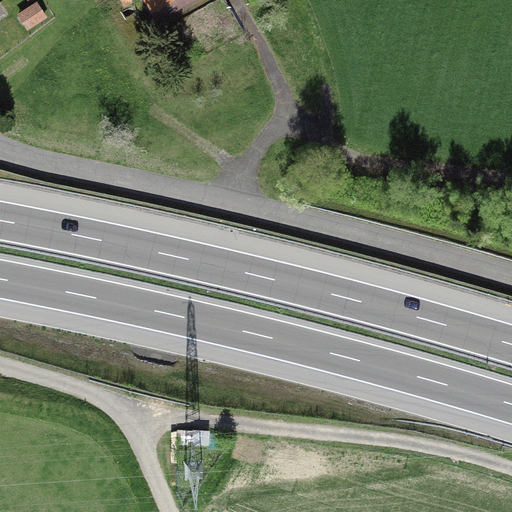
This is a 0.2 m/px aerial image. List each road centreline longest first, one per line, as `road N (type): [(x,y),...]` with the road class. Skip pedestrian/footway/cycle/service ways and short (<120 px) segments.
road 1 (unclassified): [(511,276),(0,147)]
road 2 (motorway): [(0,278),(257,334),(511,404)]
road 3 (motorway): [(511,344),(273,279),(0,220)]
road 4 (track): [(125,405),(416,444),(511,468)]
road 5 (track): [(233,204),(262,142),(294,124),(363,160),(511,180)]
road 6 (track): [(294,124),(235,0)]
road 7 (track): [(0,364),(125,405)]
